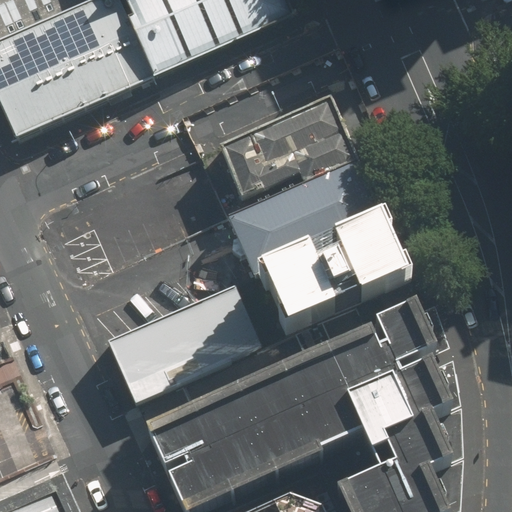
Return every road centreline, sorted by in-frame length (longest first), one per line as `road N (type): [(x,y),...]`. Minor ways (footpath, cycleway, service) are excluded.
road 1 (residential): [(0,216),(127,511)]
road 2 (unknown): [(170,125),(431,11)]
road 3 (tertiary): [(431,11),(463,86),(472,193),(488,243)]
road 4 (residential): [(0,202),(170,125)]
road 5 (tertiary): [(488,243),(511,364)]
